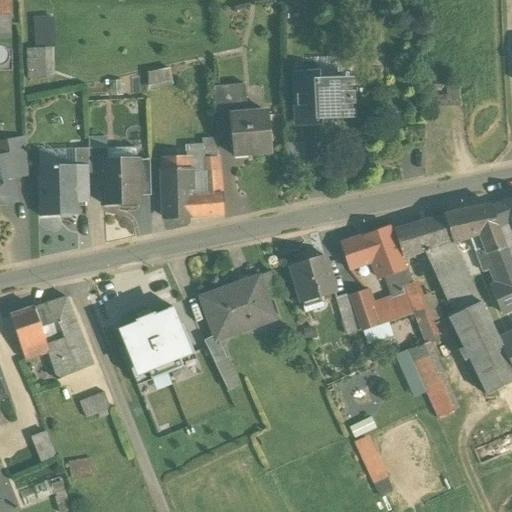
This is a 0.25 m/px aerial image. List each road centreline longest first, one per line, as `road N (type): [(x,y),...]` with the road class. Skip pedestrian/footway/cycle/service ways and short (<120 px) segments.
road 1 (unclassified): [(69,270),(511,177)]
road 2 (track): [(168,511),(69,270)]
